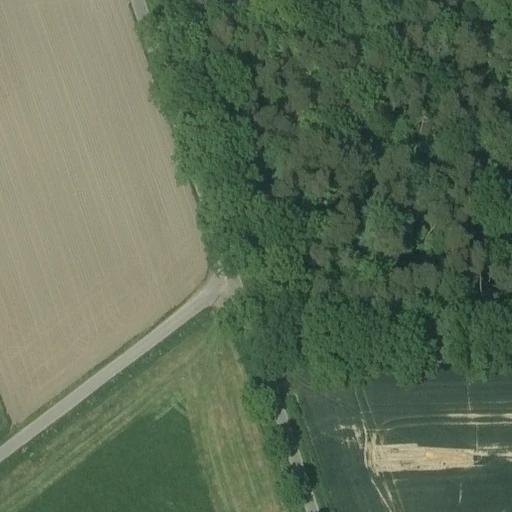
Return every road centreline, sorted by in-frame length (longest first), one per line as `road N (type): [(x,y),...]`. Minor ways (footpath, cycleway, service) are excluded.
road 1 (unclassified): [(231,275),(139,0)]
road 2 (unclassified): [(0,449),(231,275)]
road 3 (unclassified): [(310,511),(231,275)]
